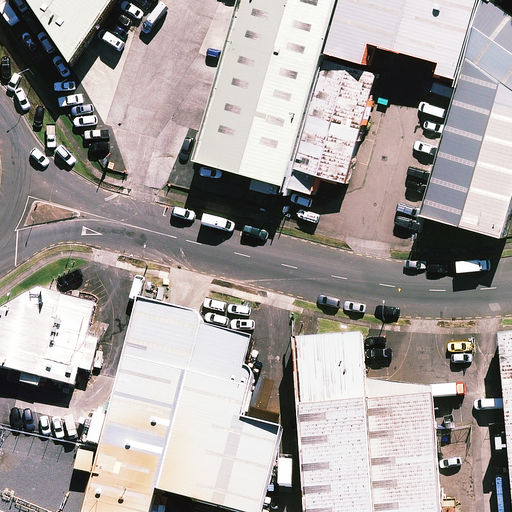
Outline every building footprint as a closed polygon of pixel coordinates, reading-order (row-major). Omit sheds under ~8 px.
[(24,0),(72,69),(120,0),(24,0)] [(245,0),(200,161),(290,187),(328,52),(343,0),(245,0)] [(343,0),(328,52),(370,65),(375,44),(446,63),(443,74),(465,80),(471,59),(486,0),(343,0)] [(511,13),(492,0),(486,0),(471,59),(511,87),(511,13)] [(328,52),(290,187),(315,195),(320,176),(350,185),(381,75),(370,71),(370,65),(328,52)] [(511,87),(471,59),(465,80),(430,202),(511,224),(511,87)] [(0,311),(0,373),(1,368),(23,374),(21,383),(39,388),(41,379),(76,387),(79,370),(92,373),(100,341),(88,338),(96,304),(40,290),(0,311)] [(204,310),(142,295),(85,511),(151,511),(159,486),(259,511),(283,418),(237,406),(256,333),(201,319),(204,310)] [(511,324),(502,326),(511,459),(511,324)] [(365,330),(296,336),(309,511),(442,511),(433,389),(370,393),(365,330)] [(95,454),(80,452),(76,472),(91,475),(95,454)]
